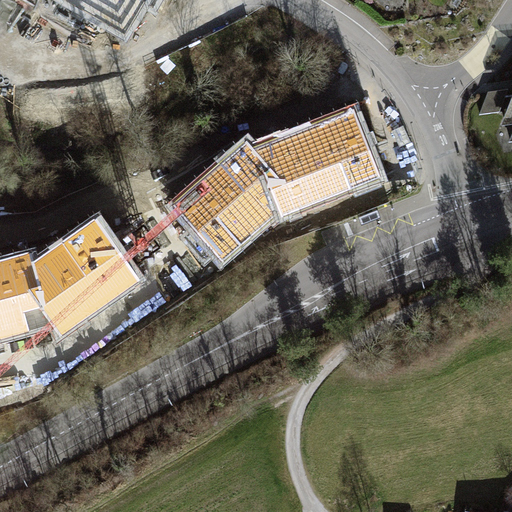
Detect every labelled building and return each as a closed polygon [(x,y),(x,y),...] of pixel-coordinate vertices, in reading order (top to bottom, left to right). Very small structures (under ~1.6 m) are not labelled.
[(0,0),(0,27),(8,31),(17,10),(21,0),(0,0)] [(21,0),(17,10),(98,54),(130,0),(21,0)] [(355,112),(256,152),(280,211),(283,218),(382,178),(355,112)] [(248,142),(173,206),(220,262),(280,211),(256,152),(248,142)] [(98,219),(34,264),(51,324),(60,337),(142,280),(98,219)] [(0,263),(0,337),(51,324),(34,264),(31,255),(0,263)]
